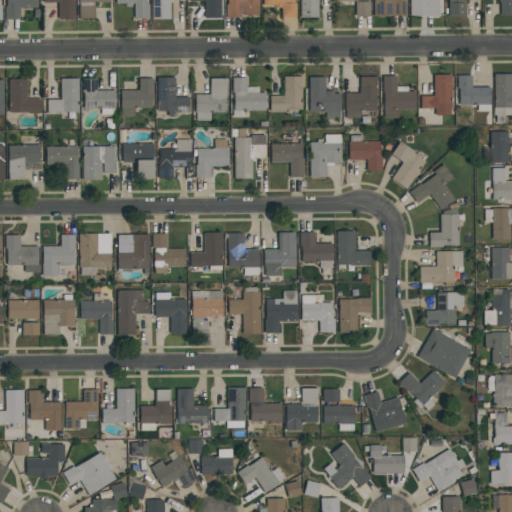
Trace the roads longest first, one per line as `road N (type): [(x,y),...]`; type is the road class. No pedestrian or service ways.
road 1 (residential): [(0,213),(370,207),(391,230),(397,339),(369,365),(0,362)]
road 2 (residential): [(0,52),(511,48)]
